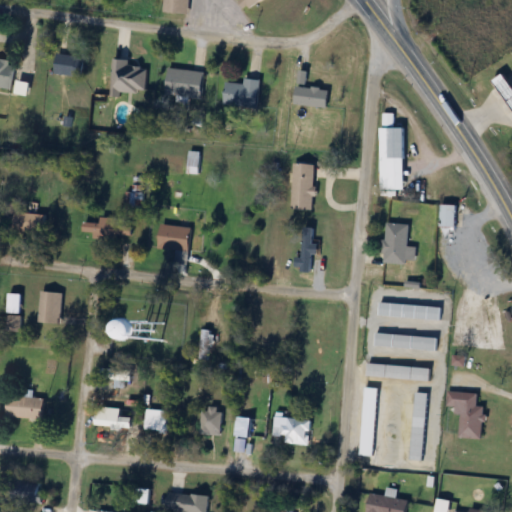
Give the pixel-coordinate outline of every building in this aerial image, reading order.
[(191,14),(190,0),(165,0),(166,14),(191,14)] [(241,0),(251,12),(265,0),(241,0)] [(84,78),(86,57),(58,54),(56,74),(84,78)] [(0,87),(12,90),(17,60),(0,57),(0,87)] [(121,98),(122,91),(146,93),(148,69),(129,67),(130,60),(114,59),(111,98),(121,98)] [(205,72),(170,69),(167,95),(202,99),(205,72)] [(511,105),(511,85),(504,74),(494,81),(511,105)] [(258,109),(262,80),(245,78),(244,85),(227,82),(224,105),(258,109)] [(297,107),(330,107),(330,88),(297,88),(297,107)] [(405,128),(381,128),(381,190),(405,191),(405,128)] [(316,211),(316,164),(293,164),(293,211),(316,211)] [(441,229),(457,229),(457,205),(441,205),(441,229)] [(46,213),(15,213),(15,232),(46,233),(46,213)] [(84,233),(93,234),(93,239),(133,240),(134,220),(101,218),(101,223),(84,223),(84,233)] [(158,249),(189,254),(193,229),(161,224),(158,249)] [(410,226),(386,224),(384,263),(416,266),(417,249),(409,248),(410,226)] [(314,228),(303,228),(303,273),(314,273),(314,228)] [(60,325),(63,294),(41,292),(39,324),(60,325)] [(21,294),(9,294),(9,314),(21,314),(21,294)] [(379,317),(442,321),(443,308),(380,304),(379,317)] [(21,333),(21,317),(8,317),(8,333),(21,333)] [(165,326),(161,345),(174,348),(178,329),(165,326)] [(266,344),(278,345),(279,327),(267,326),(266,344)] [(210,330),(201,330),(201,361),(210,361),(210,330)] [(376,347),(438,352),(439,339),(377,334),(376,347)] [(431,382),(432,369),(369,365),(368,377),(431,382)] [(380,389),(366,388),(361,456),(375,457),(380,389)] [(411,461),(424,462),(429,394),(416,393),(411,461)] [(484,440),(485,407),(479,407),(479,394),(448,393),(447,407),(460,408),(459,439),(484,440)] [(9,419),(45,419),(45,397),(9,397),(9,419)] [(202,436),(223,436),(223,408),(202,408),(202,436)] [(117,410),(97,410),(97,433),(132,433),(132,418),(117,418),(117,410)] [(250,439),(255,419),(239,415),(235,436),(250,439)] [(287,437),(286,444),(311,447),(313,421),(276,417),(273,436),(287,437)] [(170,436),(168,422),(147,424),(149,438),(170,436)] [(13,503),(44,504),(44,483),(14,482),(13,503)] [(451,511),(451,493),(437,493),(437,511),(451,511)] [(209,511),(210,497),(169,494),(168,511),(209,511)]
